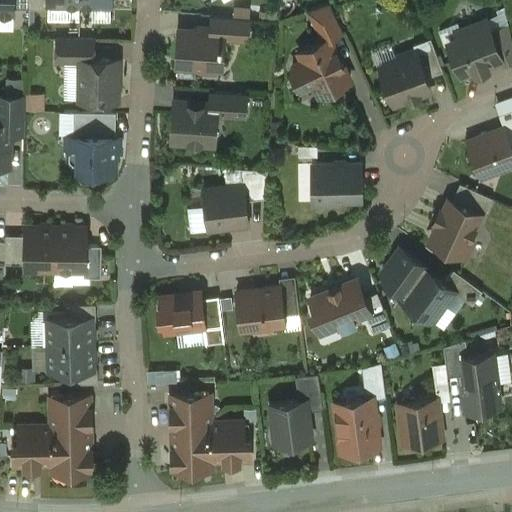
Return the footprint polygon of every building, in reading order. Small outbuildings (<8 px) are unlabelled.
[(0,0),(0,10),(13,11),(13,7),(13,0),(0,0)] [(329,2),(307,10),(321,40),(329,36),(330,37),(343,31),(329,2)] [(248,17),(212,14),(211,30),(223,31),(223,38),(246,40),(248,17)] [(486,21),(457,32),(459,38),(449,42),(454,54),(452,60),(455,68),(460,71),(461,73),(475,67),(476,69),(487,65),(486,63),(499,58),(500,58),(490,31),(486,21)] [(511,43),(508,24),(490,31),(500,58),(499,58),(501,64),(511,59),(511,43)] [(211,30),(179,28),(177,64),(196,65),(200,70),(215,71),(219,67),(221,67),(223,38),(223,31),(211,30)] [(321,40),(299,51),(302,59),(294,63),(292,69),(301,88),(313,82),(319,93),(350,79),(330,37),(329,36),(321,40)] [(431,37),(413,44),(415,49),(416,49),(426,77),(443,71),(431,37)] [(93,38),(57,38),(57,59),(81,59),(81,58),(93,58),(93,38)] [(397,61),(380,67),(393,103),(408,98),(408,99),(419,95),(417,91),(430,87),(426,77),(416,49),(415,49),(396,56),(397,61)] [(93,58),(81,58),(81,59),(80,98),(116,98),(117,59),(93,58)] [(247,92),(211,89),(210,101),(217,102),(216,112),(245,114),(247,92)] [(30,90),(30,107),(48,108),(48,90),(30,90)] [(23,96),(0,95),(0,122),(9,123),(9,131),(23,132),(23,96)] [(200,103),(174,101),(171,139),(210,142),(211,126),(215,126),(216,112),(217,102),(210,101),(200,101),(200,103)] [(511,108),(499,114),(503,126),(504,126),(510,144),(511,143),(511,108)] [(115,111),(64,110),(64,111),(73,111),(73,135),(115,135),(115,111)] [(0,122),(0,164),(8,165),(9,131),(9,123),(0,122)] [(503,126),(468,139),(481,175),(511,163),(511,149),(510,144),(504,126),(503,126)] [(115,135),(73,135),(73,146),(69,150),(68,159),(73,163),(79,163),(78,169),(114,170),(115,135)] [(317,145),(298,145),(298,155),(317,155),(317,145)] [(360,163),(312,163),(312,202),(337,201),(337,197),(361,197),(360,163)] [(267,168),(240,167),(242,183),(243,183),(245,199),(266,197),(267,168)] [(492,197),(459,182),(452,199),(481,212),(480,214),(484,215),(492,197)] [(242,183),(203,188),(208,228),(248,223),(245,199),(243,183),(242,183)] [(452,199),(448,198),(443,209),(440,208),(434,221),(436,223),(433,231),(445,236),(441,245),(466,256),(474,238),(470,236),(480,214),(481,212),(452,199)] [(56,227),(25,226),(25,234),(25,262),(25,267),(55,268),(56,227)] [(86,227),(56,227),(55,268),(84,268),(85,268),(85,244),(86,227)] [(25,234),(5,234),(5,240),(5,262),(25,262),(25,234)] [(101,245),(85,244),(85,268),(84,268),(83,276),(101,277),(101,245)] [(425,265),(399,246),(382,270),(386,281),(391,284),(392,291),(399,290),(403,293),(423,266),(424,267),(425,265)] [(438,277),(429,278),(428,270),(424,267),(423,266),(403,293),(400,296),(432,320),(454,290),(455,289),(444,281),(438,277)] [(482,290),(453,268),(444,281),(455,289),(454,290),(472,304),(482,290)] [(354,278),(310,295),(315,308),(312,309),(320,331),(336,324),(338,329),(359,320),(357,316),(365,313),(370,311),(364,296),(360,286),(357,287),(354,278)] [(281,297),(280,285),(237,290),(241,328),(284,323),(283,313),(281,297)] [(200,289),(161,294),(162,303),(158,304),(160,320),(164,320),(165,329),(203,325),(205,324),(201,299),(200,289)] [(377,291),(364,296),(370,311),(365,313),(372,331),(390,324),(377,291)] [(297,295),(281,297),(283,313),(299,311),(297,295)] [(218,297),(201,299),(205,324),(203,325),(205,335),(223,332),(218,297)] [(95,303),(69,303),(69,317),(92,317),(92,319),(96,319),(95,303)] [(69,317),(47,318),(48,344),(92,343),(92,319),(92,317),(69,317)] [(465,338),(443,345),(447,375),(465,373),(463,355),(467,354),(465,338)] [(92,343),(48,344),(49,370),(71,369),(93,368),(93,367),(92,343)] [(467,354),(463,355),(465,373),(467,383),(462,383),(465,409),(500,404),(493,351),(467,354)] [(510,351),(501,351),(502,373),(511,372),(510,351)] [(381,361),(361,366),(365,397),(373,396),(373,398),(385,396),(381,361)] [(93,368),(71,369),(72,383),(98,382),(97,367),(93,367),(93,368)] [(179,379),(179,368),(149,370),(150,381),(179,379)] [(318,372),(295,375),(298,399),(306,398),(307,410),(322,408),(318,372)] [(196,393),(172,393),(172,406),(171,406),(171,424),(173,423),(173,448),(172,448),(172,465),(174,465),(174,469),(195,468),(195,467),(209,466),(209,468),(211,468),(210,459),(209,422),(209,394),(197,394),(196,393)] [(51,397),(52,425),(90,470),(90,466),(92,466),(91,449),(89,449),(89,425),(91,425),(90,408),(88,408),(88,395),(63,395),(63,397),(51,397)] [(365,397),(334,401),(340,450),(379,445),(373,398),(373,396),(365,397)] [(436,397),(398,402),(403,442),(442,437),(436,397)] [(298,399),(270,403),(275,442),(311,437),(307,410),(306,398),(298,399)] [(242,421),(209,422),(210,459),(224,458),(224,461),(239,460),(239,458),(250,457),(249,436),(243,436),(242,421)] [(68,471),(90,470),(52,425),(19,426),(19,442),(13,442),(14,463),(24,463),(24,465),(39,465),(39,462),(53,462),(53,470),(68,469),(68,471)]
